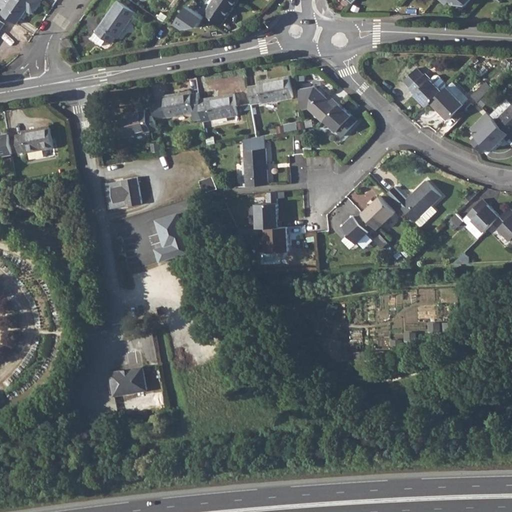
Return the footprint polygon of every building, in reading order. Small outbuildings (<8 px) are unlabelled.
[(10,0),(2,12),(17,23),(26,9),(31,12),(33,12),(41,0),(10,0)] [(119,0),(117,0),(92,38),(101,44),(105,38),(111,42),(115,36),(118,37),(135,12),(119,0)] [(180,0),(176,7),(184,12),(192,0),(180,0)] [(238,0),(213,0),(205,12),(222,24),(238,0)] [(190,5),(177,23),(188,30),(192,23),(199,27),(206,16),(190,5)] [(411,89),(428,106),(432,102),(443,91),(447,87),(447,83),(439,76),(436,76),(432,80),(426,74),(411,89)] [(259,85),(249,86),(252,103),(263,102),(263,103),(294,97),(290,76),(259,81),(259,85)] [(472,95),(478,102),(492,87),(486,81),(472,95)] [(310,108),(324,122),(326,120),(339,106),(317,85),(301,88),(304,108),(310,108)] [(443,91),(432,102),(449,119),(465,104),(447,87),(443,91)] [(166,101),(153,103),(154,111),(156,118),(167,116),(168,117),(193,113),(194,120),(203,118),(201,102),(199,93),(192,94),(191,91),(165,95),(166,101)] [(208,101),(201,102),(203,118),(204,119),(211,118),(211,119),(238,114),(235,93),(208,98),(208,101)] [(511,103),(507,98),(491,114),(494,118),(509,133),(511,136),(511,135),(511,103)] [(339,106),(326,120),(344,136),(358,120),(341,105),(339,106)] [(156,118),(154,111),(147,113),(146,110),(120,116),(125,137),(151,131),(151,129),(158,128),(156,118)] [(509,133),(494,118),(491,114),(488,112),(471,128),(473,130),(471,132),(473,134),(472,134),(475,137),(471,140),(483,153),(489,147),(492,150),(509,133)] [(24,134),(17,136),(19,151),(19,152),(22,152),(23,155),(28,154),(27,152),(54,147),(50,126),(24,131),(24,134)] [(0,156),(12,154),(12,152),(12,149),(10,139),(9,137),(9,134),(0,135),(0,156)] [(305,151),(305,139),(295,139),(296,152),(305,151)] [(266,148),(245,150),(248,186),(269,184),(266,148)] [(123,184),(113,185),(115,199),(126,198),(126,203),(143,200),(139,174),(122,177),(123,184)] [(216,176),(203,179),(205,190),(218,188),(216,176)] [(442,196),(428,180),(408,199),(395,186),(389,192),(401,205),(416,221),(422,215),(427,221),(437,211),(432,205),(442,196)] [(257,203),(258,227),(266,227),(280,226),(277,192),(268,192),(269,203),(257,203)] [(381,196),(363,213),(375,226),(378,228),(396,211),(381,196)] [(501,215),(484,198),(464,218),(468,223),(467,225),(479,237),(485,230),(494,222),(501,215)] [(501,215),(494,222),(511,239),(511,208),(510,206),(501,215)] [(363,213),(361,210),(343,226),(358,242),(375,226),(363,213)] [(182,212),(158,217),(163,245),(157,247),(160,260),(190,254),(182,212)] [(457,213),(451,219),(459,226),(465,220),(457,213)] [(280,226),(266,227),(268,250),(289,250),(288,225),(280,226)] [(122,368),(111,370),(115,393),(146,388),(143,365),(132,366),(132,368),(122,370),(122,368)]
